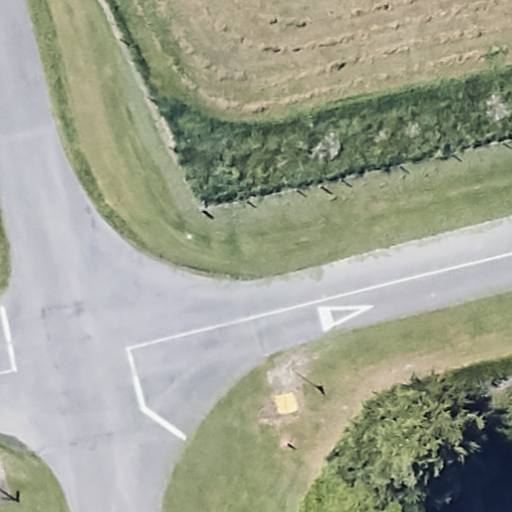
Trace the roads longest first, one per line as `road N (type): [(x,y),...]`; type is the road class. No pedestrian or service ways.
road 1 (residential): [(71,359),(511,251)]
road 2 (residential): [(71,359),(0,33)]
road 3 (residential): [(107,511),(71,359)]
